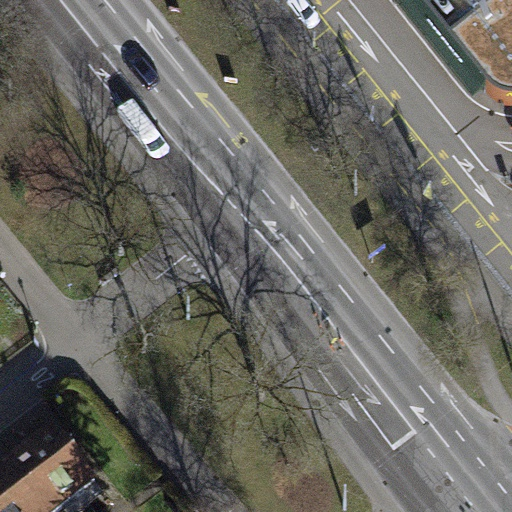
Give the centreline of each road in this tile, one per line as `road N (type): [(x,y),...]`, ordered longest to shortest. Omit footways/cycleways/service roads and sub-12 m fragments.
road 1 (secondary): [(243,215),(472,505)]
road 2 (residential): [(0,405),(243,215)]
road 3 (secondary): [(70,0),(243,215)]
